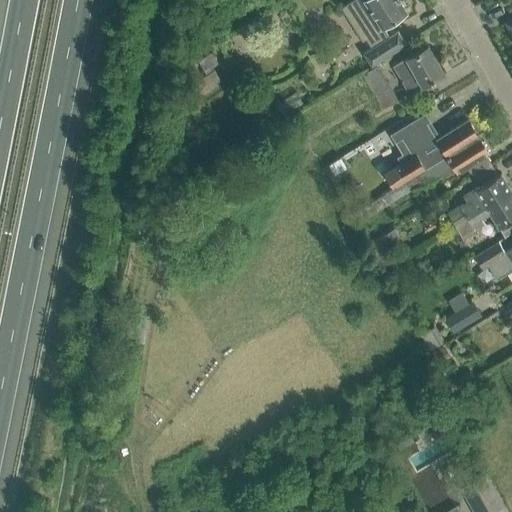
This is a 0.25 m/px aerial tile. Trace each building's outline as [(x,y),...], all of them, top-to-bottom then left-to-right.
[(352,0),(341,7),(363,41),(367,38),(372,47),(362,53),(371,66),(407,44),(398,30),(390,36),(384,26),(407,11),(400,0),(352,0)] [(445,72),(428,44),(394,65),(410,92),(445,72)] [(194,60),(202,73),(228,58),(220,45),(194,60)] [(376,65),(363,74),(384,108),(398,100),(376,65)] [(223,82),(215,69),(185,88),(192,99),(199,95),(201,97),(223,82)] [(447,156),(479,136),(468,118),(437,138),(427,123),(431,121),(425,112),(390,133),(395,142),(403,138),(405,141),(412,153),(413,155),(384,172),(384,173),(384,172),(393,187),(447,156)] [(367,204),(365,205),(366,207),(370,215),(387,204),(425,182),(426,184),(454,167),(457,171),(468,165),(487,153),(489,152),(479,136),(447,156),(393,187),(380,195),(380,196),(367,204)] [(460,205),(447,213),(454,225),(455,225),(468,217),(511,189),(501,172),(475,188),(463,195),(467,200),(460,205)] [(511,189),(468,217),(455,225),(462,236),(473,229),(474,230),(485,224),(482,219),(491,214),(499,227),(500,226),(511,219),(511,189)] [(361,210),(366,207),(365,205),(367,204),(364,197),(351,204),(356,212),(350,215),(355,223),(365,216),(361,210)] [(511,247),(505,252),(499,242),(475,256),(482,268),(488,265),(496,279),(511,269),(511,247)] [(385,251),(375,257),(382,269),(392,263),(385,251)] [(401,267),(391,273),(398,285),(408,278),(401,267)] [(455,331),(482,314),(474,300),(446,316),(455,331)] [(435,325),(420,334),(424,341),(439,332),(435,325)] [(486,471),(474,478),(493,511),(505,504),(486,471)] [(490,511),(493,511),(474,478),(462,486),(476,511),(490,511)]
